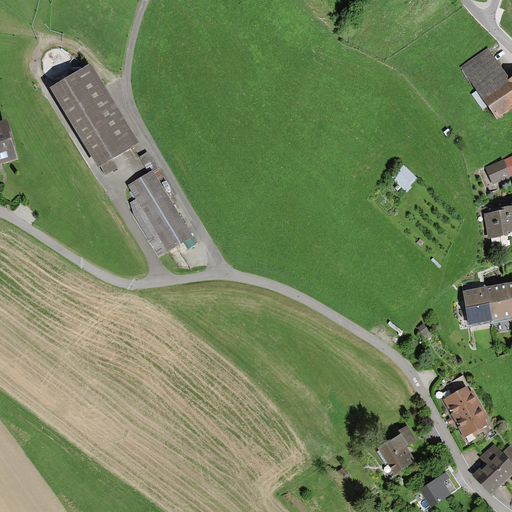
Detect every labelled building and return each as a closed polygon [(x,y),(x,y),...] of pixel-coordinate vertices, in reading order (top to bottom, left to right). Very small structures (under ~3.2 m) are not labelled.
[(511,76),(510,78),(489,47),(461,66),(496,117),(511,106),(511,76)] [(138,148),(90,69),(49,94),(96,173),(138,148)] [(0,165),(15,162),(6,123),(0,124),(0,165)] [(511,155),(486,167),(493,184),(511,176),(511,155)] [(408,193),(420,180),(406,167),(394,180),(408,193)] [(190,239),(151,173),(127,187),(134,200),(126,205),(158,257),(190,239)] [(493,213),(485,215),(488,240),(507,237),(506,233),(511,232),(511,205),(507,206),(500,207),(501,213),(493,213)] [(486,287),(492,322),(511,317),(511,311),(507,283),(486,287)] [(486,287),(464,291),(470,325),(492,322),(486,287)] [(464,387),(442,400),(463,437),(486,425),(464,387)] [(399,434),(378,448),(394,474),(415,461),(407,447),(417,440),(408,425),(397,432),(399,434)] [(485,462),(472,475),(491,495),(511,474),(511,448),(510,446),(503,453),(494,445),(480,458),(485,462)] [(450,469),(419,490),(431,508),(462,488),(450,469)]
